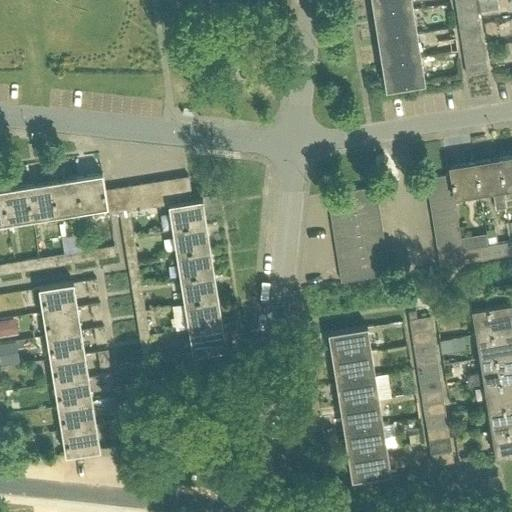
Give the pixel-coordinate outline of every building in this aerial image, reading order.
[(372,0),(374,14),(413,7),(411,0),(372,0)] [(457,13),(478,10),(475,0),(461,0),(455,1),(457,13)] [(475,0),(478,10),(478,12),(499,8),(497,0),(475,0)] [(378,38),(417,31),(413,7),(374,14),(378,38)] [(459,25),(479,22),(478,12),(478,10),(457,13),(459,25)] [(221,44),(225,43),(239,41),(244,40),(240,19),(233,20),(218,23),(221,44)] [(461,37),(481,34),(479,22),(459,25),(461,37)] [(382,62),(420,55),(417,31),(378,38),(382,62)] [(463,49),(483,46),(481,34),(461,37),(463,49)] [(225,43),(229,66),(243,64),(239,41),(225,43)] [(465,62),(485,58),(483,46),(463,49),(465,62)] [(424,81),(424,80),(420,55),(382,62),(386,86),(386,87),(424,81)] [(485,58),(465,62),(467,73),(487,70),(485,58)] [(503,187),(511,185),(511,152),(498,155),(503,187)] [(503,187),(498,155),(474,159),(479,191),(493,189),(496,206),(506,204),(503,187)] [(454,195),(479,191),(474,159),(449,163),(450,173),(452,184),(454,195)] [(108,204),(105,188),(103,170),(77,175),(82,208),(108,204)] [(426,176),(426,177),(428,188),(452,184),(450,173),(426,176)] [(180,200),(192,198),(188,174),(176,176),(180,200)] [(58,212),(82,208),(77,175),(52,179),(58,212)] [(168,202),(180,200),(176,176),(165,178),(168,202)] [(157,204),(168,202),(165,178),(153,180),(157,204)] [(33,216),(58,212),(52,179),(28,183),(33,216)] [(145,206),(157,204),(153,180),(141,182),(145,206)] [(133,207),(145,206),(141,182),(129,184),(133,207)] [(8,220),(33,216),(28,183),(3,186),(8,220)] [(121,209),(133,207),(129,184),(118,186),(121,209)] [(377,195),(375,184),(351,188),(353,199),(377,195)] [(452,184),(428,188),(429,198),(454,195),(452,184)] [(0,221),(8,220),(3,186),(0,186),(0,221)] [(109,211),(121,209),(118,186),(105,188),(108,204),(109,211)] [(329,203),(353,199),(351,188),(327,192),(329,203)] [(377,195),(353,199),(355,210),(379,206),(377,195)] [(431,209),(456,205),(454,195),(429,198),(431,209)] [(172,227),(207,222),(203,196),(192,198),(180,200),(168,202),(172,227)] [(331,214),(355,210),(353,199),(329,203),(331,214)] [(433,220),(458,216),(456,205),(431,209),(433,220)] [(379,206),(355,210),(356,221),(380,217),(379,206)] [(333,225),(356,221),(355,210),(331,214),(333,225)] [(435,231),(459,227),(458,216),(433,220),(435,231)] [(380,217),(356,221),(358,231),(382,228),(380,217)] [(124,235),(133,234),(131,218),(121,219),(124,235)] [(334,235),(358,231),(356,221),(333,225),(334,235)] [(176,252),(211,246),(207,222),(172,227),(176,252)] [(436,242),(461,238),(459,227),(435,231),(436,242)] [(382,228),(358,231),(360,243),(384,239),(382,228)] [(336,247),(360,243),(358,231),(334,235),(336,247)] [(463,249),(462,247),(461,238),(436,242),(438,253),(463,249)] [(384,239),(360,243),(362,254),(386,250),(384,239)] [(489,256),(505,253),(503,241),(487,243),(489,256)] [(128,260),(137,258),(135,243),(125,244),(128,260)] [(338,257),(362,254),(360,243),(336,247),(338,257)] [(100,256),(116,253),(114,244),(98,246),(100,255),(100,256)] [(463,249),(464,260),(480,257),(478,245),(462,247),(463,249)] [(180,277),(215,271),(211,246),(176,252),(180,277)] [(75,260),(90,258),(90,257),(89,248),(73,250),(75,259),(75,260)] [(440,264),(462,260),(464,260),(463,249),(438,253),(440,264)] [(386,250),(362,254),(363,264),(387,261),(386,250)] [(50,264),(66,262),(66,261),(64,252),(48,254),(50,263),(50,264)] [(340,268),(363,264),(362,254),(338,257),(340,268)] [(25,268),(41,266),(41,265),(40,256),(24,258),(25,268)] [(1,272),(16,270),(16,269),(15,260),(0,262),(0,267),(1,272)] [(365,276),(389,272),(387,261),(363,264),(365,276)] [(340,268),(341,279),(365,276),(363,264),(340,268)] [(132,284),(141,283),(139,267),(129,269),(129,270),(132,284)] [(184,301),(219,296),(215,271),(180,277),(184,301)] [(88,294),(98,293),(96,277),(86,279),(88,294)] [(43,309),(78,304),(74,279),(39,284),(43,309)] [(136,309),(145,308),(143,292),(133,293),(136,309)] [(188,326),(223,320),(219,296),(184,301),(188,326)] [(92,318),(102,317),(99,301),(90,302),(92,318)] [(476,332),(511,326),(511,311),(510,301),(472,307),(476,332)] [(47,333),(82,327),(78,304),(43,309),(47,333)] [(408,309),(409,316),(417,315),(415,308),(408,309)] [(412,330),(432,327),(430,315),(410,318),(412,330)] [(140,334),(149,332),(147,317),(137,318),(140,334)] [(223,320),(188,326),(193,351),(227,346),(223,320)] [(96,342),(106,340),(103,324),(93,326),(96,342)] [(333,355),(371,349),(367,324),(329,330),(333,355)] [(480,357),(511,351),(511,326),(476,332),(480,357)] [(50,356),(85,351),(82,327),(47,333),(50,356)] [(414,342),(434,339),(432,327),(412,330),(414,342)] [(16,338),(0,340),(0,362),(20,359),(16,338)] [(415,354),(436,351),(434,339),(414,342),(415,354)] [(144,359),(153,358),(151,342),(141,343),(144,359)] [(100,365),(109,364),(107,348),(97,350),(100,365)] [(337,379),(375,373),(371,349),(333,355),(337,379)] [(54,380),(89,375),(85,351),(50,356),(54,380)] [(417,366),(438,363),(436,351),(415,354),(417,366)] [(484,381),(511,376),(511,351),(480,357),(482,369),(466,372),(468,383),(484,381)] [(419,378),(440,375),(438,363),(417,366),(419,378)] [(100,373),(103,389),(113,387),(111,371),(100,373)] [(341,403),(379,397),(375,373),(337,379),(341,403)] [(93,398),(89,375),(54,380),(58,404),(93,398)] [(421,391),(442,387),(440,375),(419,378),(421,391)] [(488,405),(511,401),(511,376),(484,381),(488,405)] [(423,403),(444,399),(442,387),(421,391),(423,403)] [(107,413),(117,411),(115,395),(105,397),(107,413)] [(345,427),(383,421),(379,397),(341,403),(345,427)] [(62,428),(97,422),(93,398),(58,404),(62,428)] [(425,415),(446,411),(444,399),(423,403),(425,415)] [(492,429),(511,425),(511,401),(488,405),(492,429)] [(427,427),(448,423),(446,411),(425,415),(427,427)] [(111,436),(121,435),(118,419),(108,420),(111,436)] [(349,451),(387,445),(383,421),(345,427),(349,451)] [(97,422),(62,428),(66,452),(101,447),(97,422)] [(429,439),(450,436),(448,423),(427,427),(429,439)] [(511,425),(492,429),(496,453),(496,454),(511,451),(511,425)] [(431,451),(452,448),(450,436),(429,439),(431,451)] [(391,469),(387,445),(349,451),(353,476),(391,470),(391,469)] [(452,448),(431,451),(433,463),(454,460),(452,448)]
